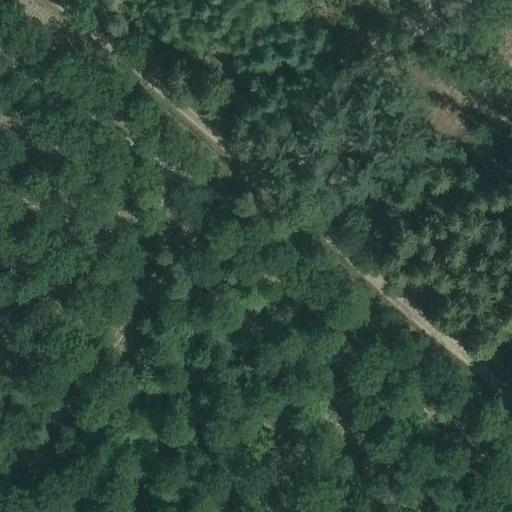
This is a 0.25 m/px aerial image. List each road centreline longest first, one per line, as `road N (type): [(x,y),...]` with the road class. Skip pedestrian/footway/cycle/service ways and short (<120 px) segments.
road 1 (track): [(0,465),(242,156),(444,0)]
road 2 (track): [(59,0),(511,389)]
